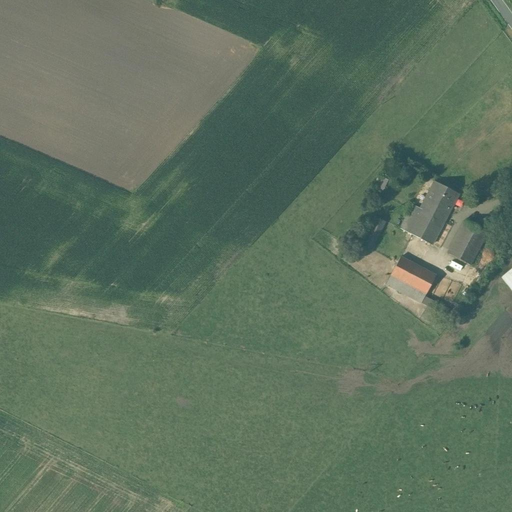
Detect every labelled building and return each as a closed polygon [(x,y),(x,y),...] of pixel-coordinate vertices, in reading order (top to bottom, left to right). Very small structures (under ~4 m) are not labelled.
[(379,176),(374,187),(382,191),(388,180),(379,176)] [(434,182),(424,202),(448,214),(459,195),(434,182)] [(443,223),(448,214),(424,202),(420,209),(408,232),(431,245),(443,223)] [(408,232),(420,209),(413,205),(400,228),(408,232)] [(385,222),(375,217),(360,244),(370,250),(385,222)] [(464,221),(447,253),(471,265),(487,233),(464,221)] [(451,227),(443,223),(431,245),(440,248),(451,227)] [(435,276),(400,258),(386,285),(421,303),(435,276)] [(511,271),(503,279),(511,289),(511,271)]
